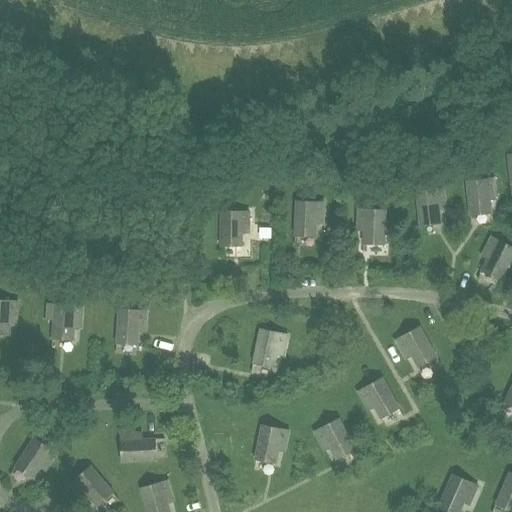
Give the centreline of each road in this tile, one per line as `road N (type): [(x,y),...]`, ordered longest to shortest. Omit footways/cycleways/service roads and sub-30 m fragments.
road 1 (residential): [(196,406),(191,345),(195,325),(214,312),(269,297),(350,294),(459,303),(511,317)]
road 2 (residential): [(196,406),(32,411),(0,435)]
